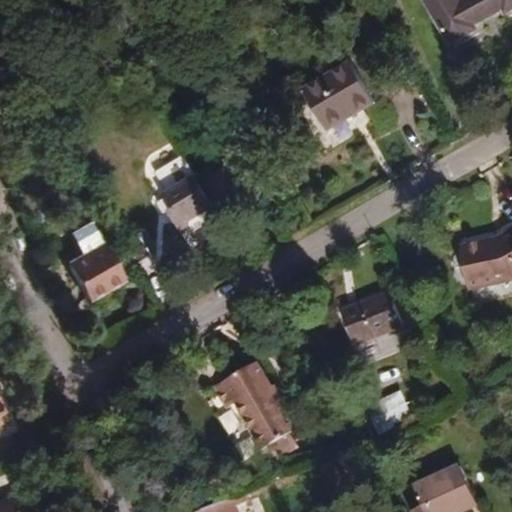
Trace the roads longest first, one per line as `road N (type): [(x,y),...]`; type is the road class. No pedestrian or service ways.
road 1 (residential): [(511,133),(70,389)]
road 2 (residential): [(0,212),(70,389)]
road 3 (residential): [(70,389),(121,511)]
